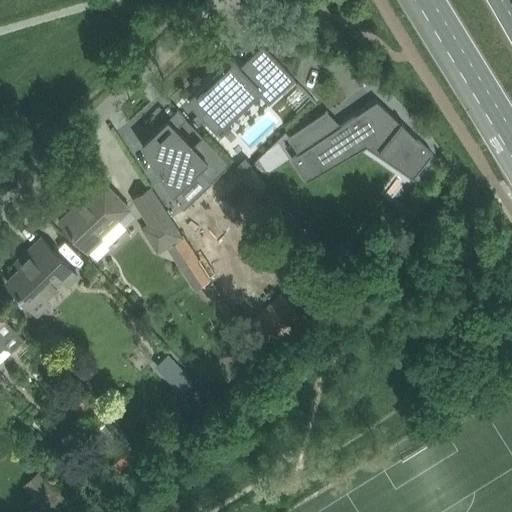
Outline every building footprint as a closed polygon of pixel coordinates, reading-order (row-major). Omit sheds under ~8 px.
[(206,105),(197,113),(199,115),(210,105),(225,122),(237,110),(238,111),(242,106),(259,90),(264,95),(270,100),(279,91),(282,93),(295,80),(263,46),(261,48),(262,49),(263,48),(277,64),(267,74),(254,60),(243,70),(234,61),(232,63),(234,66),(229,71),(229,70),(226,73),(222,69),(213,77),(215,79),(208,86),(198,96),(204,103),(204,104),(206,105)] [(307,124),(288,137),(299,154),(292,159),(307,182),(310,180),(308,177),(368,137),(382,148),(380,151),(382,153),(384,150),(401,163),(417,143),(418,142),(416,141),(401,128),(404,124),(402,122),(398,127),(375,108),(358,119),(355,116),(319,141),(307,124)] [(155,133),(143,145),(171,189),(171,188),(174,193),(199,170),(211,183),(230,165),(203,136),(193,146),(172,123),(158,136),(155,133)] [(245,157),(234,169),(241,176),(252,165),(245,157)] [(78,205),(60,222),(74,236),(90,253),(95,258),(97,260),(110,248),(108,246),(100,237),(100,236),(130,208),(120,198),(106,184),(87,201),(80,208),(78,205)] [(135,198),(151,224),(145,228),(159,250),(182,236),(151,188),(135,198)] [(22,268),(8,282),(22,296),(38,313),(40,315),(52,304),(50,302),(45,297),(63,280),(69,287),(80,277),(73,270),(57,253),(43,238),(25,255),(30,260),(22,268)] [(366,243),(345,262),(353,272),(375,253),(366,243)] [(194,254),(178,264),(182,270),(194,290),(210,280),(198,260),(194,254)] [(282,292),(251,320),(271,342),(302,314),(282,292)] [(0,343),(2,342),(12,352),(25,339),(17,330),(0,312),(0,343)] [(175,361),(163,372),(182,394),(195,382),(175,361)] [(80,384),(64,398),(94,432),(92,434),(101,443),(118,428),(111,420),(112,419),(80,384)] [(201,388),(186,401),(198,414),(213,400),(201,388)] [(131,451),(108,469),(117,480),(139,461),(131,451)] [(41,469),(24,485),(46,510),(63,494),(41,469)]
